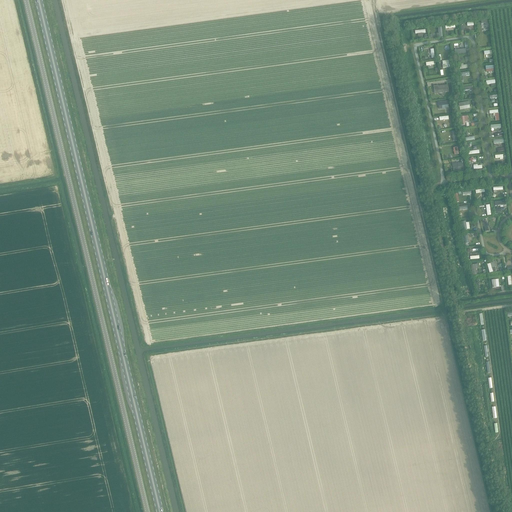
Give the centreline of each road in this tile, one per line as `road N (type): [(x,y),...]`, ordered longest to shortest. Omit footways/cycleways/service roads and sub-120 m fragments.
road 1 (primary): [(159,511),(38,0)]
road 2 (unclassified): [(147,511),(26,0)]
road 3 (track): [(491,511),(371,0)]
road 4 (track): [(111,206),(63,0)]
